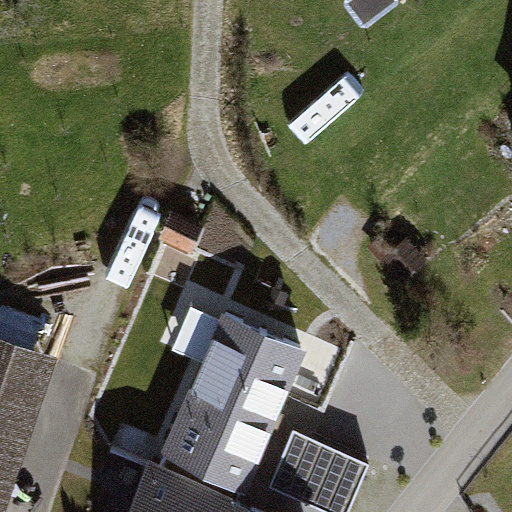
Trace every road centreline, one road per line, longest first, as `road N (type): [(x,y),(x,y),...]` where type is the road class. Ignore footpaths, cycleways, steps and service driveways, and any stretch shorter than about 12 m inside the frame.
road 1 (track): [(30,511),(133,233),(154,197),(209,145)]
road 2 (residential): [(416,511),(511,392)]
